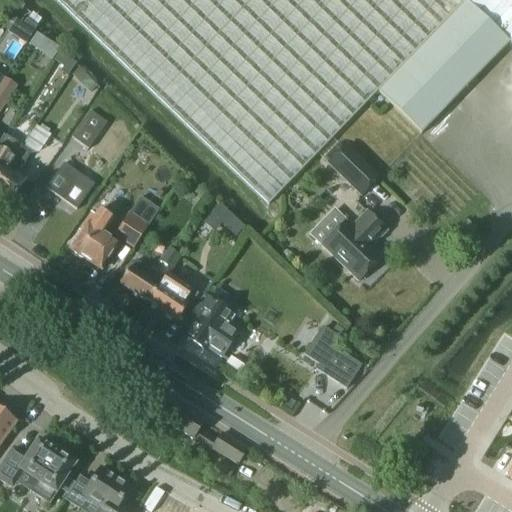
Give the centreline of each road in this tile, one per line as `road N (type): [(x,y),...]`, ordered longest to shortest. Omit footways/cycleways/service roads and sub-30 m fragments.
road 1 (tertiary): [(387,511),(0,269)]
road 2 (residential): [(228,511),(136,459),(0,362)]
